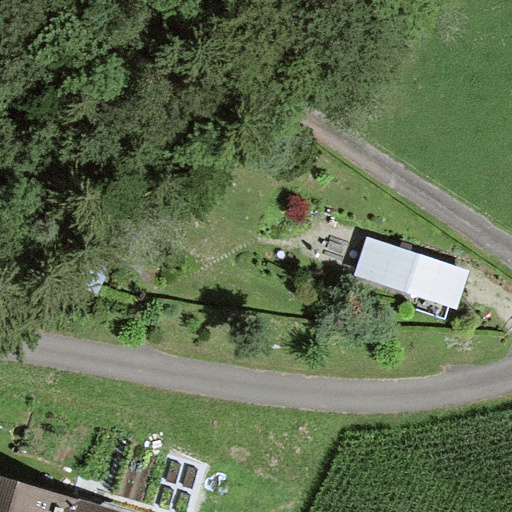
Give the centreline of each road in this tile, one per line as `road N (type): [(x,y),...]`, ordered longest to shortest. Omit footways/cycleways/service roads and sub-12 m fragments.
road 1 (unclassified): [(511,371),(416,392),(355,395),(0,347)]
road 2 (track): [(174,0),(263,85),(511,246)]
